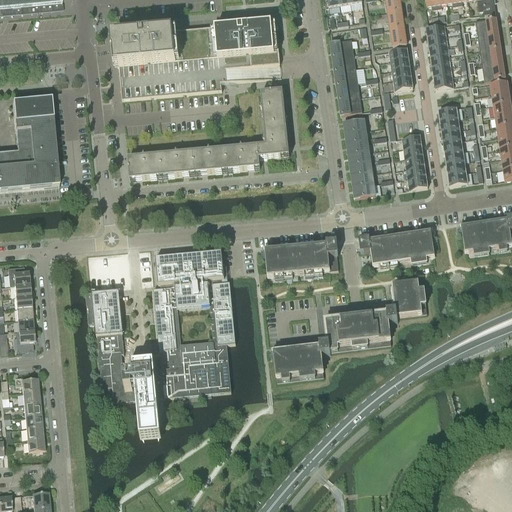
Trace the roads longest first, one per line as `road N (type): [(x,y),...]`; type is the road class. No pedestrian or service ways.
road 1 (primary): [(268,511),(382,395),(508,323)]
road 2 (residential): [(287,511),(326,465),(401,401),(446,375),(511,360)]
road 3 (residential): [(109,248),(342,222)]
road 4 (residential): [(103,198),(336,177)]
road 5 (residential): [(336,177),(310,0)]
road 6 (residential): [(103,198),(88,55)]
road 7 (residential): [(413,511),(442,461),(473,441),(511,435)]
road 8 (residential): [(342,222),(355,312),(314,316)]
